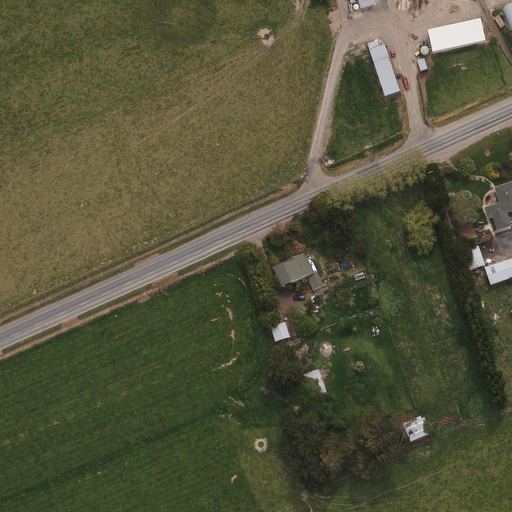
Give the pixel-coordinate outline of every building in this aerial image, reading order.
[(356,0),(359,8),(373,4),(372,0),(356,0)] [(511,6),(502,11),(511,33),(511,6)] [(477,45),(473,30),(428,40),(431,55),(477,45)] [(401,94),(383,41),(368,46),(386,99),(401,94)] [(427,70),(424,60),(418,62),(421,72),(427,70)] [(511,184),(496,190),(501,205),(486,210),(489,220),(494,219),(498,232),(511,228),(507,215),(511,213),(511,184)] [(485,267),(480,251),(468,255),(473,271),(485,267)] [(273,268),(283,290),(306,280),(312,293),(324,287),(309,253),(273,268)] [(511,280),(511,260),(485,270),(491,287),(511,280)] [(499,329),(494,316),(487,319),(491,331),(499,329)] [(292,324),(292,322),(271,328),(276,343),(296,337),(292,324)] [(327,395),(319,371),(306,376),(313,399),(327,395)] [(429,430),(422,417),(406,426),(412,438),(429,430)]
